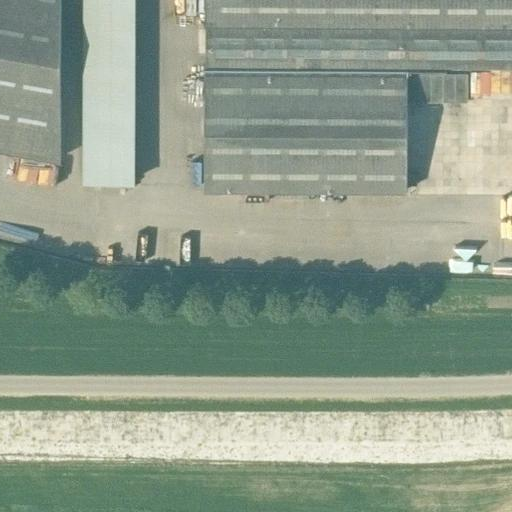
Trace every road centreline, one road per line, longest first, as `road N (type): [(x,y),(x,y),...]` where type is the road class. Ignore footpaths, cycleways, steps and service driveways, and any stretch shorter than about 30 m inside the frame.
road 1 (unknown): [(150,0),(153,186),(180,219),(411,225),(464,192),(511,130)]
road 2 (unclassified): [(0,384),(511,382)]
